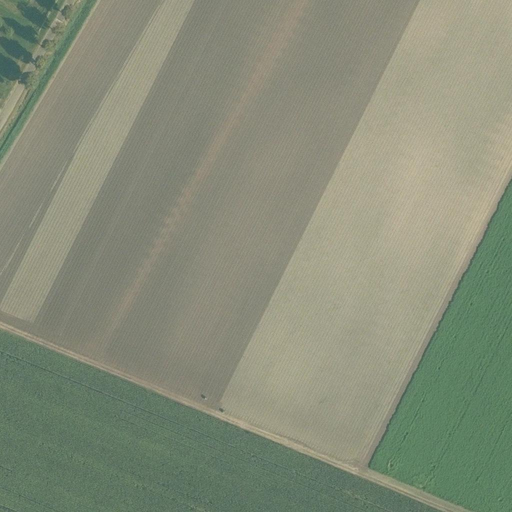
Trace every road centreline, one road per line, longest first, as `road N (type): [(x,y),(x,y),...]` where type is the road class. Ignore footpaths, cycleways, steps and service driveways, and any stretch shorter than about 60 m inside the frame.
road 1 (track): [(0,324),(450,511)]
road 2 (unclassified): [(0,123),(72,0)]
